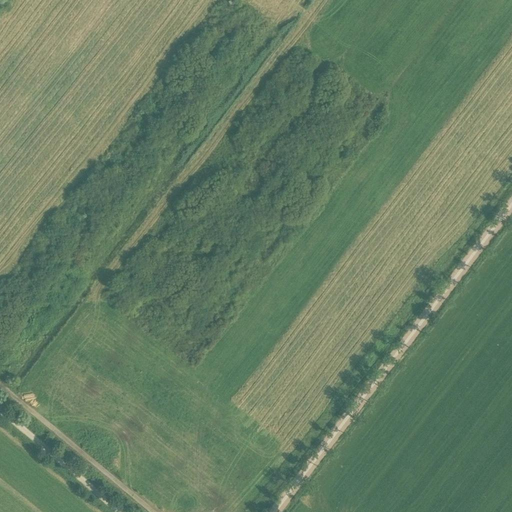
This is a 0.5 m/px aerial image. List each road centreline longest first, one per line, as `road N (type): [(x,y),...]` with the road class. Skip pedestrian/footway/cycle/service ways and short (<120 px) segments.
road 1 (tertiary): [(276,511),(511,201)]
road 2 (track): [(150,511),(0,385)]
